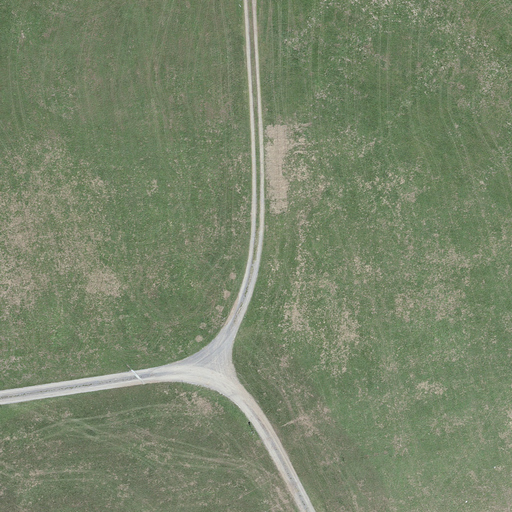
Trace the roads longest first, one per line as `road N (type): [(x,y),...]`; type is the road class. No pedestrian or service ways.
road 1 (track): [(252,0),(256,267),(215,367)]
road 2 (unclassified): [(215,367),(0,399)]
road 3 (track): [(309,511),(248,402),(215,367)]
